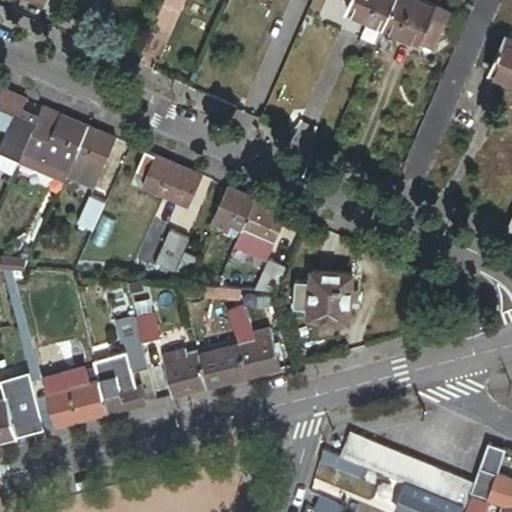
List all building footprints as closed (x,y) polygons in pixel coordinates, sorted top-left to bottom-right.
[(353,0),(349,9),(387,26),(398,0),(353,0)] [(453,11),(427,0),(398,0),(387,26),(424,42),(432,24),(445,30),(453,11)] [(432,24),(424,42),(437,48),(445,30),(432,24)] [(511,37),(508,36),(492,72),(511,80),(511,37)] [(27,99),(0,87),(0,131),(10,136),(22,110),(27,99)] [(90,127),(44,107),(39,117),(21,158),(20,160),(66,180),(68,175),(90,127)] [(21,158),(39,117),(22,110),(10,136),(4,151),(21,158)] [(116,139),(90,127),(68,175),(95,187),(116,139)] [(0,159),(4,151),(10,136),(0,131),(0,159)] [(175,165),(147,153),(140,170),(151,175),(146,185),(163,193),(175,165)] [(175,165),(163,193),(191,205),(204,178),(175,165)] [(258,202),(232,190),(214,228),(230,235),(233,227),(245,232),(258,202)] [(81,222),(97,229),(109,201),(94,194),(81,222)] [(258,202),(245,232),(256,237),(252,245),(268,253),(285,214),(258,202)] [(233,227),(230,235),(241,240),(245,232),(233,227)] [(178,269),(193,236),(176,229),(162,262),(178,269)] [(241,240),(252,245),(256,237),(245,232),(241,240)] [(191,250),(179,275),(193,281),(205,256),(191,250)] [(33,258),(7,255),(6,266),(28,268),(33,258)] [(280,290),(290,267),(275,261),(262,289),(280,290)] [(28,271),(8,269),(17,305),(25,303),(18,276),(28,277),(28,271)] [(327,321),(352,323),(356,275),(316,272),(315,279),(313,305),(313,310),(328,311),(327,321)] [(313,305),(315,279),(300,278),(298,304),(313,305)] [(150,342),(166,338),(151,282),(135,286),(150,342)] [(231,287),(213,285),(212,297),(230,299),(231,287)] [(249,288),(231,287),(230,299),(248,300),(249,288)] [(17,305),(36,380),(45,377),(25,303),(17,305)] [(132,350),(137,370),(152,366),(139,315),(121,320),(127,343),(128,343),(129,350),(132,350)] [(252,380),(286,372),(275,331),(255,336),(257,343),(244,346),(252,380)] [(242,339),(244,346),(257,343),(255,336),(242,339)] [(168,346),(166,338),(150,342),(151,350),(168,346)] [(244,346),(204,356),(212,390),(252,380),(244,346)] [(191,352),(193,359),(204,356),(202,349),(191,352)] [(100,370),(103,381),(112,415),(150,405),(145,384),(141,385),(137,370),(132,350),(129,350),(98,359),(100,370)] [(212,390),(204,356),(193,359),(191,352),(171,357),(181,397),(212,390)] [(88,373),(91,384),(103,381),(100,370),(88,373)] [(91,384),(40,397),(48,431),(112,415),(103,381),(91,384)] [(0,403),(0,442),(20,438),(11,400),(0,403)] [(469,492),(473,481),(354,432),(343,456),(366,465),(406,481),(463,505),(465,506),(469,492)] [(505,449),(486,442),(473,481),(469,492),(503,504),(500,511),(511,511),(511,477),(498,472),(505,449)] [(366,465),(343,456),(339,454),(334,465),(362,476),(366,465)] [(406,481),(394,511),(397,511),(460,511),(463,505),(406,481)] [(319,496),(314,507),(323,511),(340,511),(342,507),(319,496)]
